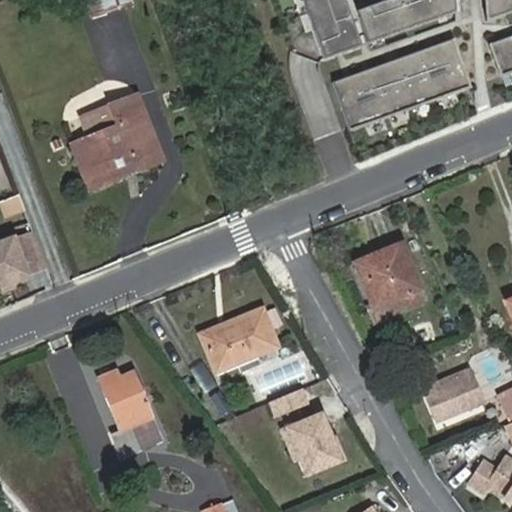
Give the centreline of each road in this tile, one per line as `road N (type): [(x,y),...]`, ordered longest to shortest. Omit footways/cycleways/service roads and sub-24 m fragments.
road 1 (residential): [(271,220),(447,511)]
road 2 (residential): [(0,331),(271,220)]
road 3 (residential): [(271,220),(511,131)]
